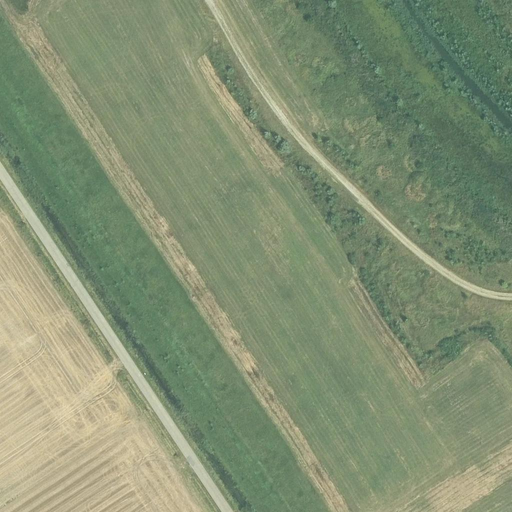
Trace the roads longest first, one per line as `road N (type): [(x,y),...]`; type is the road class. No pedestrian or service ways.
road 1 (track): [(203,0),(338,192),(440,267),(511,304)]
road 2 (unclassified): [(225,511),(0,172)]
